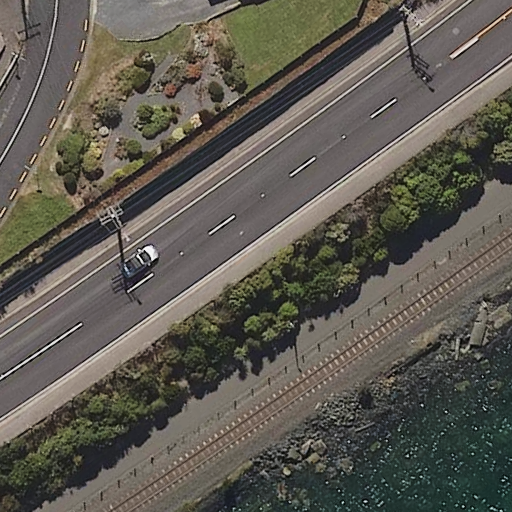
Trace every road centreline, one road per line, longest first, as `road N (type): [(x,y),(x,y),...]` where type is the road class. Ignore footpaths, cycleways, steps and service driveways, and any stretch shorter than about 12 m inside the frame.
road 1 (trunk): [(511,12),(0,381)]
road 2 (residential): [(57,0),(38,90),(0,166)]
